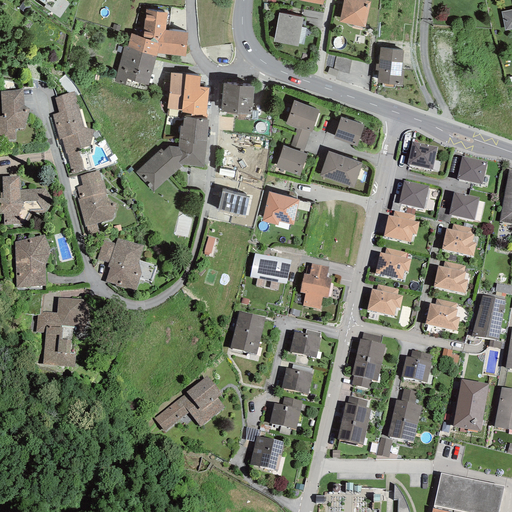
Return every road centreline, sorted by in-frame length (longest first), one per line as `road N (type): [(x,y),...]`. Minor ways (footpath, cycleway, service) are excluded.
road 1 (residential): [(39,102),(86,264),(113,299),(138,307),(171,292),(190,266),(209,174),(215,70)]
road 2 (residential): [(398,113),(349,323)]
road 3 (residential): [(349,323),(303,511)]
road 4 (unknown): [(313,129),(418,177),(453,184)]
road 5 (tertiary): [(511,153),(398,113)]
